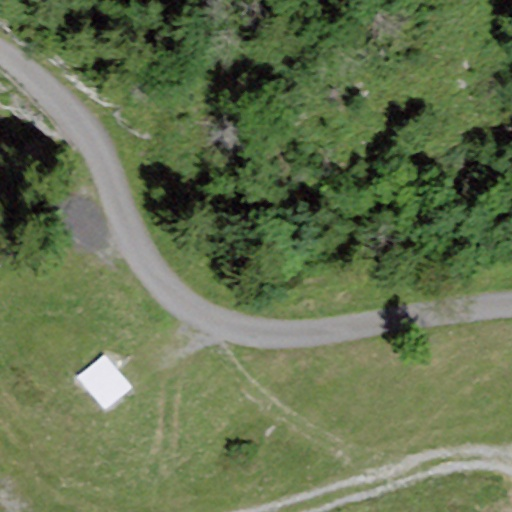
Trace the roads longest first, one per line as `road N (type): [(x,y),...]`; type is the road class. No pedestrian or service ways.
road 1 (unclassified): [(0,69),(61,105),(100,155),(169,289),(234,327),(511,304)]
road 2 (track): [(511,456),(465,449),(402,456),(277,501),(207,511)]
